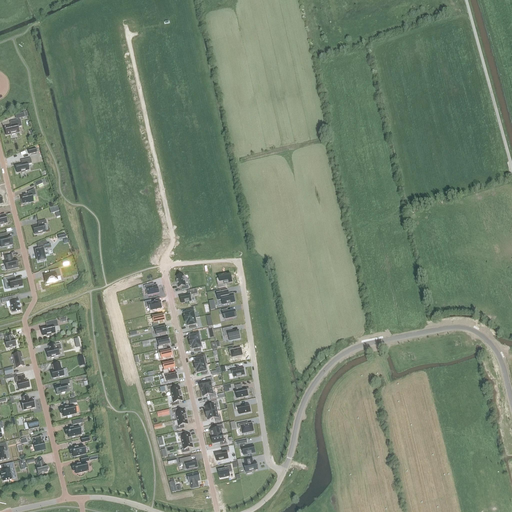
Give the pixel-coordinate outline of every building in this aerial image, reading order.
[(110,37),(105,38),(107,46),(108,46),(110,53),(117,51),(115,44),(120,43),(118,35),(114,36),(114,34),(109,35),(110,37)] [(115,72),(117,77),(126,75),(125,68),(118,69),(117,66),(112,68),(113,72),(115,72)] [(118,93),(117,93),(119,102),(132,99),(130,90),(125,91),(124,87),(117,89),(118,93)] [(121,116),(123,116),(124,123),(136,121),(135,112),(129,113),(128,108),(120,110),(121,116)] [(16,133),(19,132),(18,127),(22,127),(20,120),(11,122),(12,126),(10,126),(10,127),(5,128),(5,129),(5,130),(6,135),(11,134),(11,135),(16,134),(16,133)] [(127,135),(128,142),(141,139),(139,132),(134,133),(133,130),(125,131),(126,135),(127,135)] [(22,165),(15,166),(17,174),(21,172),(21,173),(25,173),(25,172),(29,171),(27,165),(32,164),(30,159),(21,161),(22,165)] [(135,175),(136,182),(147,179),(145,172),(140,173),(140,170),(132,172),(133,176),(135,175)] [(28,193),(29,195),(21,197),(22,203),(23,203),(23,204),(29,203),(34,202),(33,198),(37,197),(35,189),(28,193)] [(142,197),(141,197),(143,206),(156,203),(154,194),(150,195),(149,191),(141,192),(142,197)] [(148,212),(140,214),(141,219),(145,219),(147,224),(150,224),(151,224),(154,223),(159,222),(157,214),(149,216),(148,212)] [(39,226),(33,228),(35,235),(38,234),(38,235),(42,234),(42,233),(45,232),(43,225),(46,224),(45,221),(38,222),(39,226)] [(6,233),(0,234),(0,243),(1,248),(12,245),(12,244),(12,241),(11,242),(10,237),(8,238),(6,233)] [(40,251),(36,252),(38,263),(46,261),(44,256),(48,255),(47,249),(51,248),(50,244),(39,247),(40,251)] [(62,250),(64,257),(72,254),(69,244),(58,247),(59,251),(62,250)] [(11,255),(4,256),(6,262),(5,262),(7,271),(18,268),(16,260),(12,260),(11,255)] [(51,284),(51,283),(57,282),(56,277),(61,276),(59,270),(50,272),(51,276),(45,277),(46,281),(45,282),(46,286),(51,284)] [(219,279),(217,279),(219,289),(226,287),(225,284),(233,283),(231,275),(227,276),(226,274),(219,275),(219,279)] [(183,276),(175,277),(178,288),(181,288),(182,291),(189,289),(188,286),(186,286),(183,276)] [(14,277),(5,279),(6,283),(9,282),(11,289),(22,287),(20,279),(15,280),(14,277)] [(154,284),(144,287),(144,290),(146,290),(148,296),(159,294),(158,289),(157,287),(154,287),(154,284)] [(223,292),(216,293),(218,301),(221,300),(223,305),(235,303),(233,294),(224,296),(223,292)] [(120,305),(141,300),(139,294),(118,299),(120,305)] [(189,303),(189,302),(191,301),(190,295),(180,297),(181,304),(185,303),(185,304),(189,303)] [(2,304),(10,302),(12,313),(21,311),(19,300),(12,301),(11,297),(1,300),(2,304)] [(151,301),(145,302),(147,308),(150,308),(151,312),(163,310),(161,302),(158,303),(157,303),(154,304),(152,304),(151,301)] [(185,317),(184,317),(185,320),(196,318),(195,312),(192,312),(192,309),(186,310),(187,313),(184,314),(185,317)] [(223,314),(225,321),(236,318),(235,311),(228,313),(227,310),(221,311),(222,314),(223,314)] [(154,323),(152,323),(153,327),(158,326),(158,323),(165,321),(164,315),(152,317),(154,323)] [(196,318),(185,320),(186,324),(187,323),(187,327),(189,326),(190,329),(196,328),(195,325),(197,325),(196,318)] [(58,326),(57,321),(47,323),(48,327),(41,329),(43,337),(47,336),(48,337),(52,336),(51,335),(55,334),(54,327),(58,326)] [(158,326),(153,327),(154,330),(155,330),(156,336),(168,333),(166,327),(159,329),(158,326)] [(232,327),(223,329),(225,337),(229,336),(230,341),(240,339),(239,332),(235,333),(235,331),(233,331),(232,327)] [(190,340),(190,344),(201,341),(200,335),(198,335),(197,332),(191,334),(192,337),(190,337),(190,340)] [(11,334),(4,336),(7,349),(16,347),(15,339),(13,340),(11,334)] [(159,347),(157,347),(158,351),(164,349),(163,346),(170,345),(169,338),(158,341),(159,347)] [(201,341),(190,344),(191,347),(192,347),(192,350),(195,349),(195,352),(201,351),(200,348),(203,348),(201,341)] [(62,351),(60,345),(54,346),(54,350),(47,351),(48,359),(51,358),(51,359),(55,358),(54,357),(59,356),(58,351),(62,351)] [(232,359),(242,356),(241,350),(234,351),(233,348),(228,349),(229,354),(231,353),(232,359)] [(164,349),(158,351),(159,354),(160,354),(162,360),(173,357),(172,351),(164,352),(164,349)] [(24,368),(21,355),(12,357),(15,370),(24,368)] [(195,363),(195,364),(195,367),(206,364),(205,358),(203,358),(202,356),(196,357),(197,360),(195,360),(195,363)] [(164,370),(163,371),(163,374),(169,373),(168,370),(176,368),(174,362),(163,365),(164,370)] [(51,372),(53,379),(64,377),(62,369),(61,369),(60,364),(52,366),(53,366),(54,371),(51,372)] [(206,364),(195,367),(196,370),(197,370),(198,373),(200,373),(200,376),(206,374),(205,371),(208,371),(206,364)] [(232,371),(229,372),(230,375),(232,374),(233,378),(246,375),(244,368),(232,371)] [(169,373),(163,374),(164,378),(166,377),(167,383),(178,381),(177,374),(170,376),(169,373)] [(17,383),(19,390),(29,388),(28,380),(25,381),(24,376),(14,378),(16,384),(17,383)] [(212,388),(210,383),(213,382),(212,378),(206,379),(206,382),(199,384),(201,391),(211,388),(212,388)] [(69,392),(68,385),(70,385),(69,381),(72,380),(61,382),(62,386),(59,387),(55,388),(57,395),(61,394),(65,393),(69,392)] [(242,384),(235,386),(236,391),(237,399),(248,396),(247,389),(243,390),(242,384)] [(175,385),(168,387),(168,391),(170,390),(171,397),(181,394),(180,388),(176,389),(175,385)] [(215,393),(212,394),(211,388),(201,391),(202,397),(209,396),(210,399),(216,398),(215,393)] [(173,403),(171,403),(172,407),(180,405),(179,402),(183,401),(181,394),(171,397),(173,403)] [(22,403),(20,403),(22,411),(34,408),(33,400),(29,401),(28,397),(21,398),(22,403)] [(216,406),(218,406),(217,401),(211,403),(212,406),(205,407),(206,410),(205,410),(206,414),(217,412),(216,406)] [(235,411),(238,411),(239,415),(250,412),(249,405),(240,407),(240,403),(234,404),(235,411)] [(64,417),(76,414),(74,406),(60,410),(61,414),(63,414),(64,417)] [(180,409),(173,410),(173,414),(175,414),(176,420),(186,418),(185,411),(181,412),(180,409)] [(221,417),(218,417),(217,412),(206,414),(207,418),(208,421),(215,419),(216,422),(222,421),(221,417)] [(178,426),(176,427),(177,430),(185,429),(184,425),(188,424),(186,418),(176,420),(178,426)] [(26,420),(29,430),(39,428),(37,420),(31,422),(30,419),(26,420)] [(241,428),(242,435),(253,432),(252,425),(247,426),(247,423),(237,425),(238,429),(241,428)] [(217,430),(210,431),(211,438),(222,435),(220,430),(223,430),(222,425),(216,426),(217,430)] [(81,435),(79,427),(65,430),(66,435),(68,435),(69,438),(81,435)] [(186,432),(178,434),(179,438),(180,437),(182,444),(192,442),(190,435),(186,436),(186,432)] [(211,438),(212,444),(220,443),(220,446),(226,445),(225,440),(223,441),(222,435),(211,438)] [(39,438),(33,440),(34,444),(33,445),(35,452),(45,450),(43,442),(40,443),(39,438)] [(183,450),(181,450),(182,454),(190,452),(189,449),(193,448),(192,442),(182,444),(183,450)] [(247,444),(243,445),(244,448),(246,455),(250,454),(250,455),(253,454),(257,453),(255,446),(247,447),(247,444)] [(71,455),(73,454),(73,457),(86,454),(84,447),(70,450),(71,455)] [(215,454),(217,462),(228,459),(227,452),(229,452),(228,447),(221,449),(222,453),(215,454)] [(188,458),(180,460),(181,464),(183,464),(184,469),(185,470),(198,467),(196,461),(189,462),(188,458)] [(245,466),(243,466),(245,474),(246,474),(247,475),(252,474),(251,473),(258,471),(256,463),(252,464),(252,463),(252,459),(244,461),(245,466)] [(37,467),(36,467),(38,474),(47,472),(47,471),(48,470),(49,469),(48,467),(47,466),(46,467),(46,465),(44,465),(42,460),(36,462),(37,467)] [(88,471),(86,463),(72,467),(73,471),(75,471),(76,474),(88,471)] [(5,470),(0,471),(1,474),(1,475),(2,478),(3,482),(12,480),(9,469),(12,468),(11,465),(4,466),(5,470)] [(225,470),(218,472),(220,479),(230,477),(229,473),(232,472),(231,465),(224,467),(225,470)] [(198,472),(187,475),(188,482),(189,482),(191,488),(198,486),(197,481),(200,480),(198,472)]
